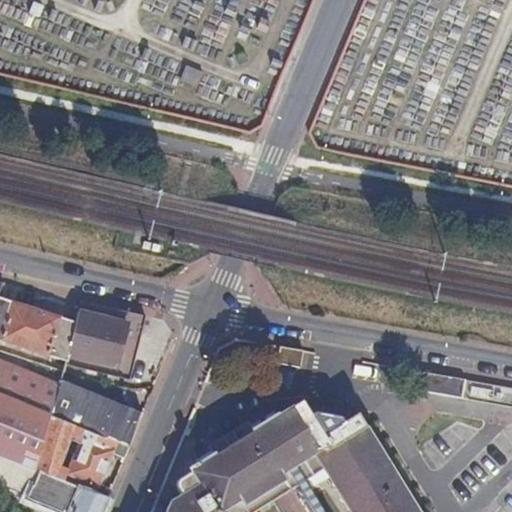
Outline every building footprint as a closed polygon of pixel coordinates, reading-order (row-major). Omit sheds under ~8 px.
[(195,86),(199,71),(183,66),(178,82),(195,86)] [(50,417),(61,380),(62,370),(0,349),(0,340),(66,361),(76,323),(0,299),(0,454),(36,470),(50,417)] [(129,380),(146,318),(127,313),(81,303),(76,323),(66,361),(65,364),(129,380)] [(304,351),(280,347),(277,364),(300,368),(304,351)] [(468,381),(413,371),(409,391),(464,401),(468,381)] [(129,449),(143,414),(61,380),(50,417),(129,449)] [(348,511),(418,511),(359,415),(344,422),(341,417),(338,417),(328,414),(319,412),(316,410),(310,414),(302,400),(253,431),(254,433),(216,457),(214,455),(190,470),(192,473),(181,480),(178,489),(181,496),(170,503),(166,511),(256,511),(323,471),(348,511)] [(328,414),(338,417),(340,410),(321,404),(319,412),(328,414)] [(66,474),(99,488),(113,454),(124,459),(129,449),(50,417),(36,470),(64,482),(66,474)] [(102,511),(107,500),(64,482),(36,470),(0,454),(0,481),(29,494),(27,498),(61,511),(102,511)]
